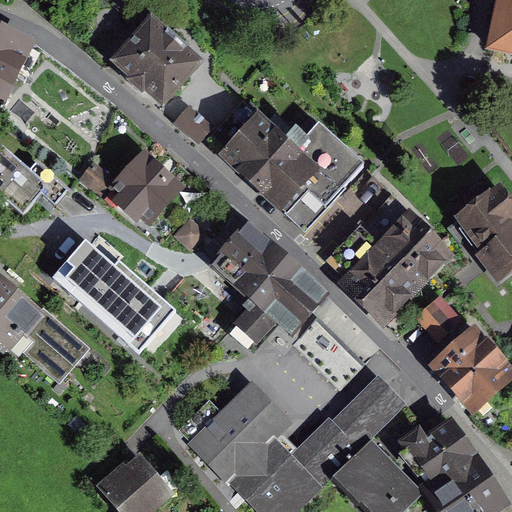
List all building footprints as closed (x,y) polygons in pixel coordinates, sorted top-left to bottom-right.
[(511,53),(511,0),(501,0),(491,48),(511,53)] [(116,61),(163,105),(200,66),(153,22),(116,61)] [(0,84),(13,91),(34,51),(0,34),(0,84)] [(210,146),(304,228),(357,168),(316,132),(296,156),(242,109),(219,135),(210,146)] [(194,113),(178,131),(203,153),(210,146),(219,135),(194,113)] [(3,143),(0,146),(0,187),(31,212),(49,191),(60,201),(73,187),(40,160),(32,167),(3,143)] [(178,188),(144,157),(114,189),(122,196),(117,202),(136,220),(142,214),(149,221),(178,188)] [(511,270),(511,225),(481,188),(453,211),(505,275),(511,270)] [(349,281),(388,320),(455,253),(417,214),(349,281)] [(286,262),(250,231),(220,266),(256,297),(286,262)] [(115,268),(86,242),(55,277),(138,350),(173,311),(119,263),(115,268)] [(321,293),(286,262),(256,297),(235,320),(260,341),(280,318),(291,328),(321,293)] [(0,268),(0,321),(23,342),(31,332),(68,364),(86,343),(47,310),(51,306),(4,264),(0,268)] [(462,321),(440,297),(415,320),(437,344),(462,321)] [(441,368),(477,406),(511,372),(511,366),(479,332),(441,368)] [(402,403),(378,379),(333,425),(328,420),(296,452),(293,456),(321,484),(402,403)] [(261,511),(293,511),(321,484),(293,456),(296,452),(279,435),(289,424),(251,386),(193,444),(261,511)] [(474,458),(451,423),(425,440),(421,433),(403,445),(406,451),(401,454),(426,491),(474,458)] [(339,477),(372,511),(399,511),(417,495),(370,447),(339,477)] [(109,488),(127,511),(139,511),(171,488),(148,458),(109,488)] [(502,511),(508,509),(474,458),(426,491),(425,491),(438,511),(502,511)]
